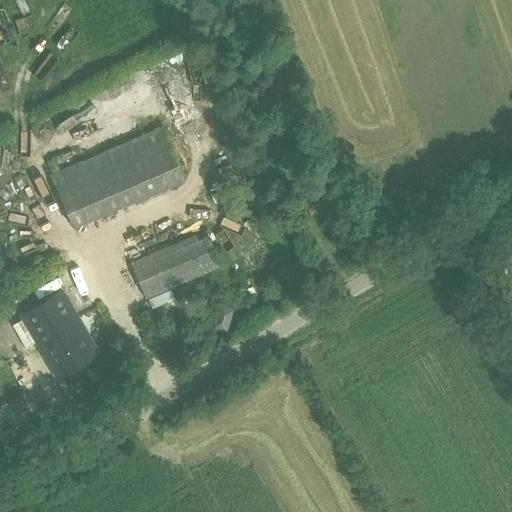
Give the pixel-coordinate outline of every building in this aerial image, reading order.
[(54,172),(50,174),(73,228),(185,180),(161,126),(79,161),(54,172)] [(312,217),(341,204),(334,186),(305,199),(312,217)] [(146,298),(221,266),(206,230),(131,262),(146,298)] [(242,264),(251,285),(273,276),(264,255),(242,264)] [(511,261),(503,267),(511,282),(511,261)] [(23,319),(12,325),(26,347),(36,341),(58,378),(99,354),(62,290),(21,314),(23,319)] [(212,327),(227,333),(234,309),(219,304),(212,327)]
